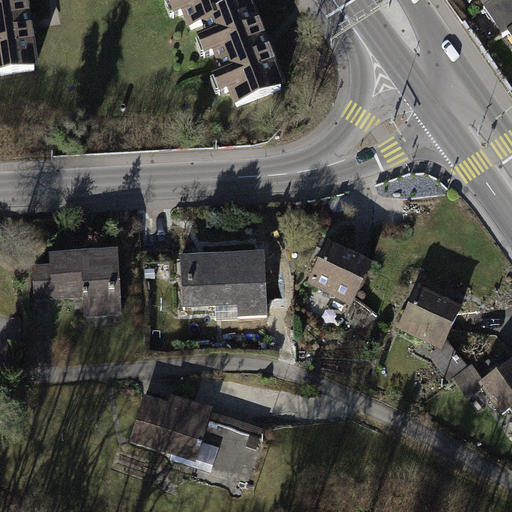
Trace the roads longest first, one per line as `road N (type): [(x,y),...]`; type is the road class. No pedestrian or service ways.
road 1 (residential): [(511,482),(267,363),(28,377)]
road 2 (tertiary): [(0,188),(265,175),(330,160),(424,107)]
road 3 (secondary): [(424,107),(511,219)]
road 4 (secondary): [(335,0),(424,107)]
